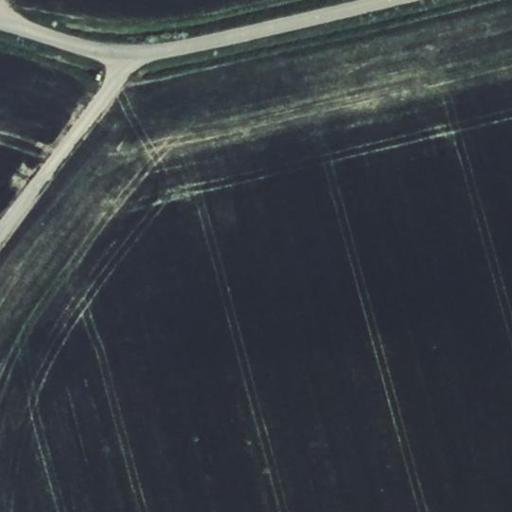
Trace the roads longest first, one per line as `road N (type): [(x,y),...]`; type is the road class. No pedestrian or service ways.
road 1 (unclassified): [(385,0),(147,53),(101,50),(0,22)]
road 2 (track): [(126,54),(0,233)]
